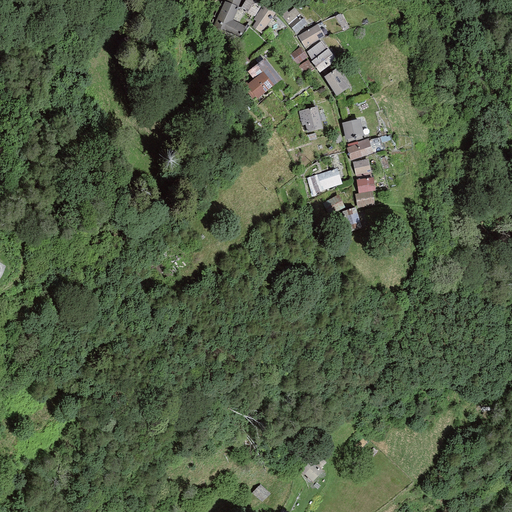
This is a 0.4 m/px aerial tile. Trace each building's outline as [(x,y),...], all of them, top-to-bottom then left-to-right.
[(242,0),(225,0),(213,27),(240,39),(246,26),(233,20),(242,0)] [(250,0),(246,0),(240,9),(253,18),(260,7),(250,0)] [(280,14),(289,25),(301,15),(302,14),(295,7),(289,12),(286,9),(280,14)] [(262,34),(274,15),(264,8),(263,10),(261,9),(253,20),(255,22),(251,28),(262,34)] [(296,34),(308,23),(301,16),(290,26),(296,34)] [(318,25),(297,37),(304,49),(325,37),(318,25)] [(327,49),(321,41),(306,52),(312,60),(327,49)] [(307,57),(300,47),(288,56),(295,66),(307,57)] [(328,49),(311,62),(320,74),(337,61),(328,49)] [(257,66),(263,73),(245,87),(257,101),(274,87),(273,87),(281,81),(264,60),(257,66)] [(308,60),(298,67),(304,76),(314,69),(308,60)] [(349,88),(337,70),(324,78),(336,96),(349,88)] [(322,130),(316,108),(299,113),(306,135),(322,130)] [(360,119),(341,124),(346,141),(365,136),(360,119)] [(346,147),(351,161),(374,153),(369,139),(346,147)] [(370,173),(367,160),(353,163),(356,177),(370,173)] [(342,185),(338,169),(306,179),(311,194),(342,185)] [(373,178),(356,181),(358,194),(373,192),(375,192),(373,178)] [(355,195),(358,208),(375,205),(373,192),(358,194),(355,195)] [(344,208),(337,195),(321,204),(328,216),(344,208)] [(355,208),(341,212),(347,232),(361,228),(355,208)] [(299,469),(306,476),(316,465),(309,458),(299,469)] [(324,472),(316,465),(306,476),(313,483),(324,472)] [(261,502),(269,494),(260,485),(252,493),(261,502)]
